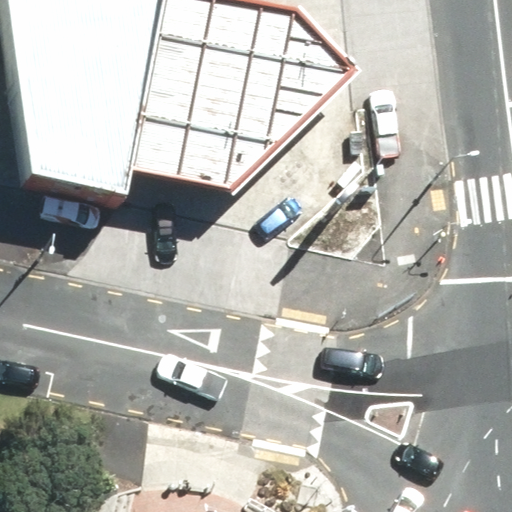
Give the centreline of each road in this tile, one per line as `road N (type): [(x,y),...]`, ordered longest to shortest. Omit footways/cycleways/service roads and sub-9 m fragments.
road 1 (residential): [(0,329),(497,442)]
road 2 (primary): [(511,129),(495,0)]
